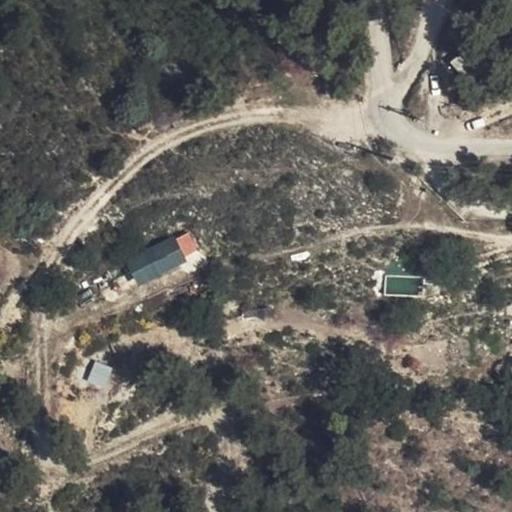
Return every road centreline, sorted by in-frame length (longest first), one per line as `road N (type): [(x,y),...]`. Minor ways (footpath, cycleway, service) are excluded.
road 1 (track): [(218,511),(226,436),(203,417),(99,460),(58,465),(41,448),(42,317),(66,237),(128,168),(197,125),(284,113),(389,118)]
road 2 (unclassified): [(511,148),(404,136),(378,83),(375,0)]
road 3 (track): [(440,0),(402,86),(383,104)]
